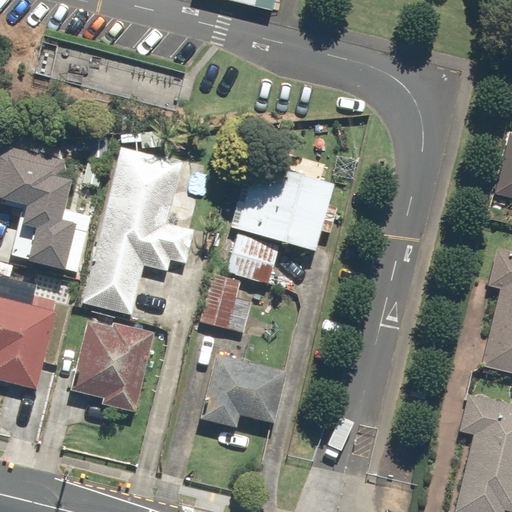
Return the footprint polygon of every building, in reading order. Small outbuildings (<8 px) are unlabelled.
[(511,134),(508,134),(493,197),(511,201),(511,134)] [(73,224),(56,220),(58,212),(59,212),(70,159),(5,145),(0,169),(0,199),(27,205),(23,229),(33,231),(27,265),(63,272),(73,224)] [(122,148),(84,298),(130,310),(141,267),(181,276),(191,231),(152,222),(168,160),(122,148)] [(249,167),(234,228),(320,250),(336,189),(249,167)] [(270,275),(275,247),(237,239),(231,267),(270,275)] [(478,363),(511,371),(511,255),(505,254),(478,363)] [(206,275),(203,292),(200,291),(194,318),(243,330),(249,303),(236,300),(239,280),(206,275)] [(0,379),(38,387),(53,312),(28,307),(29,306),(0,300),(0,379)] [(71,394),(132,409),(151,335),(89,320),(71,394)] [(282,374),(217,357),(204,406),(201,419),(236,427),(239,415),(269,423),(282,374)] [(452,511),(456,511),(511,511),(511,408),(475,401),(452,511)]
